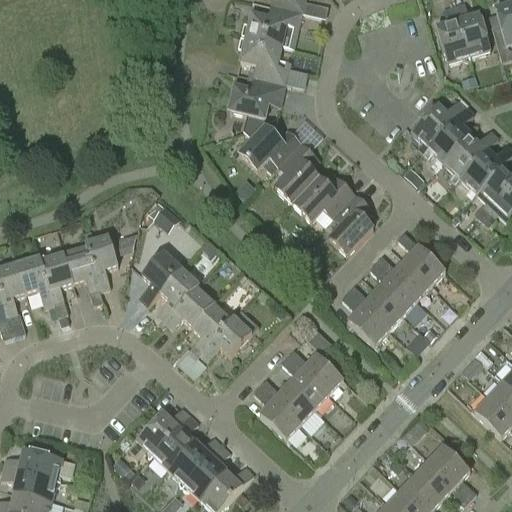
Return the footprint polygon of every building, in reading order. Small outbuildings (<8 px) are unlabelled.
[(275,13),(285,15),(302,19),(306,0),(270,0),(273,1),(271,12),(275,13)] [(511,0),(500,0),(504,12),(494,15),(495,21),(488,23),(502,68),(511,65),(511,56),(509,55),(508,52),(511,50),(511,0)] [(463,10),(453,13),(468,64),(489,57),(478,20),(467,23),(463,10)] [(285,15),(275,13),(272,25),(251,20),(246,44),(282,52),(287,29),(282,28),(285,15)] [(442,16),(446,30),(435,33),(447,70),(468,64),(453,13),(442,16)] [(282,52),(246,44),(240,69),(250,71),(248,83),(268,87),(271,75),(276,77),(282,52)] [(248,83),(245,95),(234,92),(229,118),(248,122),(244,137),(264,132),(271,102),(270,102),(273,89),(268,87),(248,83)] [(422,115),(429,121),(412,139),(424,150),(420,154),(425,159),(466,114),(459,107),(448,119),(439,111),(437,113),(430,106),(422,115)] [(474,121),(466,114),(425,159),(430,164),(433,160),(444,170),(471,142),(462,133),(474,121)] [(315,152),(326,142),(308,124),(297,134),(315,152)] [(240,159),(258,176),(268,165),(277,174),(284,167),(300,150),(287,138),(280,146),(264,132),(244,137),(252,145),(240,159)] [(471,142),(444,170),(455,180),(451,184),(456,189),(460,184),(487,157),(498,144),(491,137),(479,149),(471,142)] [(300,150),(284,167),(292,175),(276,193),(294,210),(319,183),(303,169),(311,160),(300,150)] [(487,157),(460,184),(470,194),(466,199),(473,204),(476,200),(503,171),(511,161),(511,157),(506,152),(495,164),(487,157)] [(511,180),(503,171),(476,200),(487,210),(484,214),(483,213),(476,221),(482,227),(511,195),(511,180)] [(319,183),(294,210),(312,227),(329,209),(337,217),(354,200),(342,190),(335,198),(319,183)] [(511,195),(482,227),(489,234),(497,226),(496,225),(499,221),(509,231),(511,227),(511,195)] [(354,200),(337,217),(333,222),(342,231),(330,244),(348,261),(373,234),(357,219),(365,211),(354,200)] [(180,226),(165,212),(164,213),(158,208),(148,219),(154,224),(153,226),(168,240),(180,226)] [(445,277),(418,252),(404,238),(397,245),(411,259),(404,267),(431,292),(445,277)] [(85,241),(87,248),(94,246),(93,243),(92,239),(85,241)] [(87,248),(84,249),(85,254),(100,297),(109,294),(104,276),(116,272),(114,263),(133,258),(136,240),(109,249),(107,242),(94,246),(87,248)] [(208,245),(200,254),(209,262),(217,254),(208,245)] [(100,297),(85,254),(62,261),(72,290),(84,287),(88,300),(90,300),(93,312),(104,309),(100,297)] [(147,311),(160,297),(181,274),(163,258),(142,280),(152,290),(139,304),(147,311)] [(72,290),(62,261),(40,268),(57,324),(66,321),(58,295),(72,290)] [(382,262),(375,268),(417,307),(431,292),(404,267),(396,275),(382,262)] [(38,263),(15,270),(24,301),(37,297),(42,314),(48,312),(53,311),(40,268),(38,263)] [(417,307),(375,268),(369,275),(384,289),(376,297),(402,322),(417,307)] [(24,301),(15,270),(0,274),(0,302),(12,343),(26,340),(20,321),(17,322),(11,305),(24,301)] [(181,274),(160,297),(170,306),(157,320),(165,327),(195,294),(198,291),(181,275),(181,274)] [(376,297),(368,305),(354,292),(347,299),(388,337),(402,322),(376,297)] [(212,310),(195,294),(165,327),(172,334),(182,323),(192,332),(212,310)] [(388,337),(347,299),(341,305),(356,318),(347,327),(374,352),(388,337)] [(0,335),(3,346),(12,343),(0,302),(0,335)] [(186,358),(194,366),(200,359),(233,323),(216,307),(213,310),(212,310),(192,332),(202,341),(186,358)] [(56,324),(57,324),(53,311),(48,312),(52,325),(53,325),(56,324)] [(234,324),(233,323),(200,359),(206,365),(218,352),(229,362),(257,332),(241,317),(234,324)] [(305,345),(323,362),(333,352),(315,335),(305,345)] [(415,362),(429,348),(420,340),(407,355),(415,362)] [(482,353),(473,362),(480,370),(489,361),(482,353)] [(316,360),(308,369),(294,355),(288,362),(329,401),(341,388),(344,391),(346,388),(343,386),(316,360)] [(329,401),(288,362),(281,369),(295,382),(287,391),(320,421),(321,420),(315,415),(329,401)] [(511,371),(507,366),(493,380),(502,389),(503,388),(511,396),(511,371)] [(287,391),(280,399),(266,385),(259,392),(300,431),(313,418),(318,423),(320,421),(287,391)] [(511,396),(503,388),(502,389),(488,403),(511,425),(511,396)] [(300,431),(259,392),(253,399),(267,412),(259,421),(286,446),(289,450),(292,447),(288,444),(300,431)] [(511,425),(488,403),(474,418),(501,444),(509,435),(511,437),(511,425)] [(182,414),(171,426),(163,418),(136,447),(147,457),(147,462),(150,464),(190,422),(182,414)] [(190,422),(150,464),(153,467),(157,466),(168,476),(195,448),(188,441),(198,430),(190,422)] [(411,452),(430,432),(420,422),(401,442),(411,452)] [(203,455),(195,448),(168,476),(180,487),(179,491),(182,493),(221,451),(214,444),(203,455)] [(221,451),(182,493),(185,496),(189,496),(200,506),(227,477),(219,471),(230,459),(221,451)] [(443,452),(429,467),(470,506),(476,500),(463,487),(471,478),(443,452)] [(6,464),(3,475),(59,488),(60,484),(58,481),(61,466),(24,457),(22,468),(6,464)] [(429,467),(414,482),(442,509),(450,501),(462,511),(465,511),(470,506),(429,467)] [(235,485),(227,477),(200,506),(206,511),(224,511),(253,481),(245,473),(235,485)] [(59,488),(3,475),(1,486),(17,490),(14,500),(51,508),(55,493),(58,491),(59,488)] [(439,511),(442,509),(414,482),(400,497),(415,511),(439,511)] [(415,511),(400,497),(386,511),(415,511)] [(14,500),(12,510),(0,506),(0,511),(50,511),(51,508),(14,500)]
